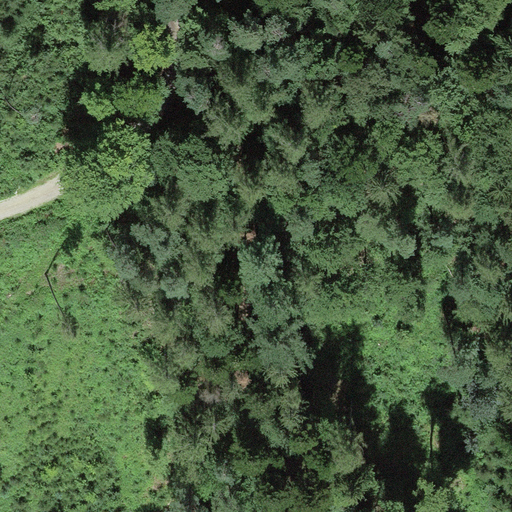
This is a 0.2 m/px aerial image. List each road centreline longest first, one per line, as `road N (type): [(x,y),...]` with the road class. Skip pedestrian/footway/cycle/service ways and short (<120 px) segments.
road 1 (track): [(146,149),(366,131),(511,96)]
road 2 (track): [(0,210),(146,149),(180,73),(168,0)]
road 3 (track): [(511,65),(241,0)]
